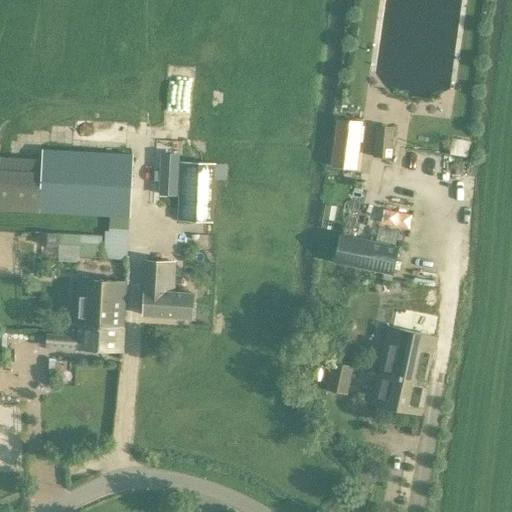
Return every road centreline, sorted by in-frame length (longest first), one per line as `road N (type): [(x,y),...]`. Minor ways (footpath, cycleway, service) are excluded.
road 1 (unclassified): [(261,511),(219,485),(168,470),(117,475),(43,511)]
road 2 (track): [(145,143),(147,0)]
